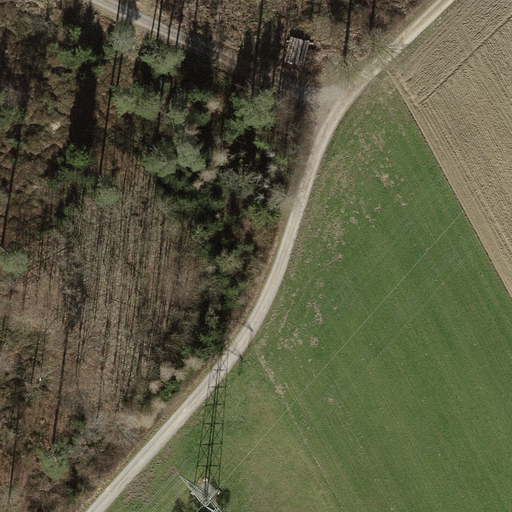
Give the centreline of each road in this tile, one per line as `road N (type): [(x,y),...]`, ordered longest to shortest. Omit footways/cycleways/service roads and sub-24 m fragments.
road 1 (track): [(94,511),(246,338),(290,251),(338,102)]
road 2 (track): [(338,102),(147,38),(83,0)]
road 3 (track): [(444,0),(338,102)]
